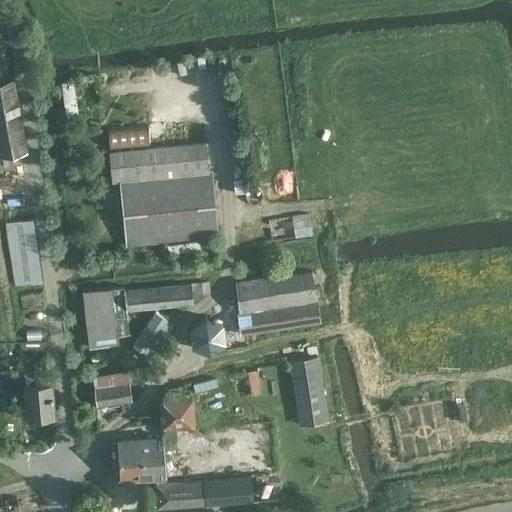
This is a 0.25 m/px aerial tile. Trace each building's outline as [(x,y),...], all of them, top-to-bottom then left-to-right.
[(0,80),(0,154),(26,150),(12,79),(0,80)] [(147,125),(108,128),(110,146),(149,142),(147,125)] [(111,179),(208,170),(205,143),(109,151),(111,179)] [(217,235),(213,191),(212,174),(120,182),(126,244),(217,235)] [(6,220),(12,272),(13,283),(40,281),(33,217),(6,220)] [(241,334),(320,320),(317,299),(316,300),(311,269),(260,278),(259,277),(233,282),(238,313),(237,313),(241,334)] [(203,293),(208,292),(206,282),(121,290),(121,285),(80,290),(88,347),(117,341),(112,310),(190,303),(189,299),(203,298),(203,293)] [(153,307),(127,345),(147,359),(173,319),(153,307)] [(210,352),(226,340),(223,321),(205,313),(189,326),(192,345),(210,352)] [(21,354),(47,351),(46,339),(20,342),(21,354)] [(299,423),(300,422),(327,418),(317,355),(290,359),(299,423)] [(126,370),(91,375),(96,405),(132,400),(126,370)] [(26,416),(53,414),(50,383),(24,385),(26,416)] [(162,423),(196,422),(196,392),(162,392),(162,423)] [(242,472),(238,430),(117,438),(120,479),(154,477),(156,506),(251,499),(249,474),(165,482),(164,476),(242,472)]
